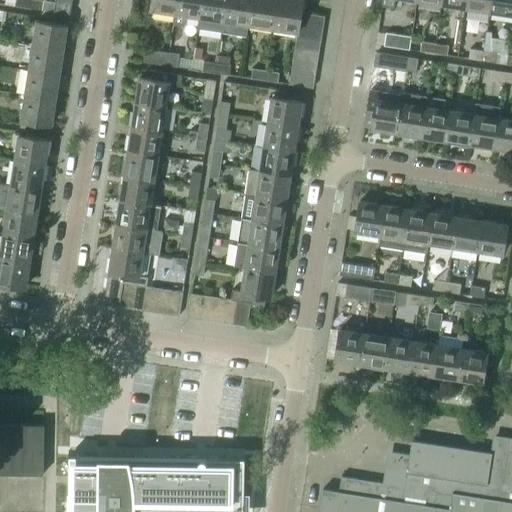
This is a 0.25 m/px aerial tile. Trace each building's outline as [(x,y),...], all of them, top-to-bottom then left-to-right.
[(30,0),(29,8),(42,10),(43,0),(30,0)] [(70,15),(72,0),(55,0),(54,12),(70,15)] [(175,13),(176,0),(151,0),(150,9),(175,13)] [(176,0),(175,13),(173,25),(184,27),(186,15),(199,16),(201,0),(176,0)] [(222,32),(226,0),(201,0),(199,16),(200,16),(198,29),(222,32)] [(248,24),(251,0),(226,0),(222,32),(246,36),(248,24)] [(273,28),(276,0),(251,0),(248,24),(273,28)] [(297,31),(298,25),(300,13),(301,0),(276,0),(273,28),(297,31)] [(489,12),(491,0),(466,0),(465,8),(489,12)] [(511,15),(511,0),(491,0),(489,12),(511,15)] [(298,25),(323,28),(325,17),(300,13),(298,25)] [(32,47),(62,52),(66,27),(36,23),(32,47)] [(321,40),(323,28),(298,25),(297,31),(297,37),(321,40)] [(386,33),(384,46),(410,50),(411,36),(386,33)] [(319,52),(321,40),(297,37),(295,48),(319,52)] [(433,53),(435,44),(421,42),(420,51),(433,53)] [(435,44),(433,53),(447,55),(448,46),(435,44)] [(58,76),(62,52),(32,47),(29,72),(58,76)] [(166,66),(169,52),(143,48),(142,54),(141,61),(141,63),(166,66)] [(318,64),(319,52),(295,48),(293,60),(318,64)] [(481,61),(483,51),(470,49),(468,59),(481,61)] [(483,51),(481,61),(495,63),(496,53),(483,51)] [(169,52),(166,66),(176,68),(177,59),(178,53),(169,52)] [(407,70),(408,58),(376,53),(374,65),(407,70)] [(192,69),(216,72),(217,63),(204,61),(202,57),(194,56),(192,69)] [(408,58),(407,70),(414,72),(416,59),(408,58)] [(316,76),(318,64),(293,60),(291,72),(316,76)] [(217,63),(216,72),(229,75),(231,65),(217,63)] [(455,74),(456,65),(443,63),(442,72),(455,74)] [(456,65),(455,74),(468,76),(470,67),(456,65)] [(265,81),(266,71),(252,69),(251,78),(265,81)] [(504,82),(505,72),(492,70),(490,80),(504,82)] [(266,71),(265,81),(278,83),(279,73),(266,71)] [(55,101),(58,76),(29,72),(25,96),(55,101)] [(135,102),(165,107),(169,83),(179,85),(180,77),(148,72),(146,79),(139,78),(135,102)] [(314,88),(316,76),(291,72),(289,84),(314,88)] [(371,90),(366,124),(372,125),(371,128),(396,132),(400,102),(402,103),(403,93),(402,92),(402,95),(371,90)] [(400,102),(396,132),(420,136),(425,106),(427,96),(403,93),(402,103),(400,102)] [(51,127),(55,101),(25,96),(21,122),(51,127)] [(425,106),(420,136),(445,139),(449,110),(451,99),(427,96),(425,106)] [(211,114),(213,100),(203,99),(201,113),(211,114)] [(271,99),(267,123),(297,127),(301,103),(271,99)] [(162,131),(165,107),(135,102),(131,126),(162,131)] [(220,103),(218,115),(228,117),(230,104),(220,103)] [(473,114),(469,143),(494,147),(498,118),(500,107),(475,103),(473,114)] [(449,110),(445,139),(469,143),(473,114),(449,110)] [(218,115),(216,128),(226,129),(228,117),(218,115)] [(511,119),(498,118),(494,147),(511,149),(511,119)] [(197,137),(207,138),(209,124),(199,123),(197,137)] [(267,123),(264,147),(293,152),(297,127),(267,123)] [(158,155),(162,131),(131,126),(127,151),(158,155)] [(205,151),(207,138),(197,137),(195,150),(205,151)] [(14,162),(44,167),(47,143),(18,138),(14,162)] [(264,147),(260,171),(290,176),(293,152),(264,147)] [(211,164),(220,165),(222,152),(213,150),(211,164)] [(154,179),(158,155),(127,151),(124,175),(154,179)] [(40,191),(44,167),(14,162),(11,186),(40,191)] [(218,178),(220,165),(211,164),(209,177),(218,178)] [(245,194),(256,196),(286,200),(290,176),(260,171),(249,170),(245,194)] [(190,185),(199,187),(201,173),(192,171),(190,185)] [(150,204),(154,179),(124,175),(120,199),(150,204)] [(197,199),(199,187),(190,185),(188,198),(197,199)] [(36,215),(40,191),(11,186),(7,210),(36,215)] [(245,194),(242,218),(253,219),(253,220),(282,224),(286,200),(256,196),(245,194)] [(150,205),(150,204),(120,199),(116,223),(158,229),(159,221),(161,206),(150,205)] [(203,212),(213,213),(215,200),(205,199),(203,212)] [(347,229),(355,230),(355,232),(380,235),(384,206),(360,202),(357,217),(349,216),(347,229)] [(402,250),(409,209),(384,206),(380,235),(378,246),(402,250)] [(428,243),(433,213),(409,209),(402,250),(427,254),(428,243)] [(33,239),(36,215),(7,210),(3,234),(33,239)] [(209,238),(213,213),(203,212),(200,236),(209,238)] [(453,246),(457,217),(433,213),(428,243),(453,246)] [(477,250),(482,220),(457,217),(453,246),(477,250)] [(242,218),(239,242),(248,244),(279,249),(282,224),(253,220),(253,219),(242,218)] [(182,233),(192,235),(194,222),(184,220),(182,233)] [(482,220),(477,250),(502,254),(506,224),(482,220)] [(157,230),(158,229),(116,223),(113,247),(143,252),(143,253),(159,256),(162,231),(157,230)] [(189,248),(192,235),(182,233),(180,247),(189,248)] [(0,258),(29,263),(33,239),(3,234),(0,256),(0,258)] [(205,262),(209,238),(200,236),(196,260),(205,262)] [(239,242),(235,266),(245,268),(275,273),(279,249),(248,244),(239,242)] [(139,276),(143,253),(143,252),(113,247),(105,298),(120,301),(122,283),(135,284),(146,286),(147,277),(139,276)] [(26,287),(29,263),(0,258),(0,289),(12,292),(13,285),(26,287)] [(186,273),(188,259),(178,258),(176,271),(186,273)] [(203,276),(205,262),(196,260),(194,274),(203,276)] [(339,275),(348,277),(373,280),(375,267),(342,262),(339,275)] [(231,289),(229,299),(239,300),(251,302),(250,306),(266,308),(267,297),(271,297),(275,273),(245,268),(241,290),(231,289)] [(397,284),(398,274),(385,272),(384,282),(397,284)] [(398,274),(397,284),(410,286),(412,276),(398,274)] [(446,291),(447,282),(434,280),(433,289),(446,291)] [(447,282),(446,291),(459,293),(461,284),(447,282)] [(472,282),(470,294),(487,297),(488,285),(472,282)] [(131,308),(135,284),(122,283),(120,301),(119,306),(131,308)] [(147,286),(146,286),(135,284),(131,308),(143,310),(147,286)] [(347,284),(345,296),(370,300),(372,287),(347,284)] [(155,311),(159,288),(147,286),(143,310),(155,311)] [(372,287),(370,300),(394,304),(396,291),(381,288),(372,287)] [(167,313),(171,290),(159,288),(155,311),(167,313)] [(171,290),(167,313),(179,315),(183,292),(171,290)] [(419,305),(420,295),(407,292),(406,303),(419,305)] [(191,293),(187,316),(199,318),(203,295),(191,293)] [(203,295),(199,318),(211,320),(215,297),(203,295)] [(420,295),(419,305),(432,307),(434,297),(420,295)] [(215,297),(211,320),(223,322),(227,299),(215,297)] [(227,299),(223,322),(235,324),(239,300),(229,299),(227,299)] [(239,300),(235,324),(247,326),(250,306),(251,302),(239,300)] [(468,313),(469,302),(456,300),(454,311),(468,313)] [(469,302),(468,313),(481,314),(482,304),(469,302)] [(360,362),(364,333),(339,329),(335,359),(360,362)] [(384,366),(389,337),(364,333),(360,362),(384,366)] [(409,370),(413,340),(389,337),(384,366),(409,370)] [(433,373),(438,344),(413,340),(409,370),(433,373)] [(458,377),(462,348),(438,344),(433,373),(458,377)] [(462,348),(458,377),(482,381),(484,367),(486,352),(462,348)] [(486,352),(484,367),(493,368),(496,353),(486,352)] [(511,392),(505,391),(503,403),(511,405),(511,401),(511,392)] [(0,424),(0,473),(42,474),(43,425),(0,424)] [(323,490),(319,511),(511,511),(511,437),(493,434),(490,453),(412,441),(409,456),(393,453),(388,484),(341,477),(339,493),(323,490)] [(134,511),(135,508),(243,509),(244,457),(97,455),(97,457),(68,457),(67,511),(134,511)]
